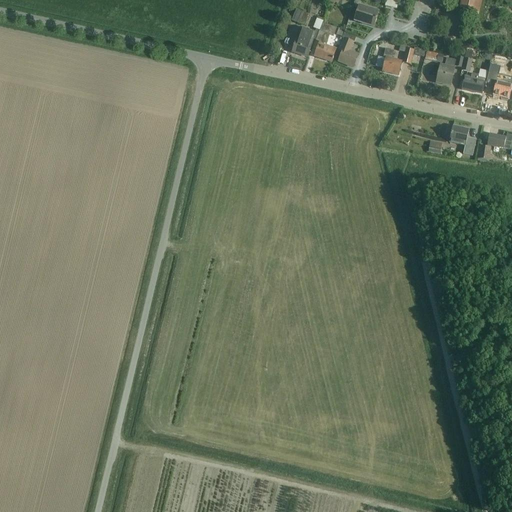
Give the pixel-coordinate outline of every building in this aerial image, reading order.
[(398,11),(399,7),(400,0),(386,0),(385,7),(398,11)] [(478,0),(461,0),(459,9),(476,13),(478,0)] [(359,6),(354,22),(374,28),(379,12),(359,6)] [(301,12),(297,24),(304,26),(308,15),(301,12)] [(318,48),(315,57),(331,63),(332,60),(333,60),(334,59),(333,58),(336,49),(325,46),(329,35),(333,36),(336,27),(322,23),(319,31),(316,41),(320,42),(318,48)] [(313,40),(316,41),(319,31),(317,30),(316,33),(306,30),(304,33),(298,32),(296,37),(297,38),(292,53),(308,58),(312,45),(313,40)] [(356,37),(346,33),(343,39),(345,40),(341,52),(343,52),(339,63),(353,68),(358,55),(349,52),(353,43),(354,44),(356,37)] [(424,58),(425,51),(400,46),(399,52),(406,54),(403,64),(411,66),(413,56),(424,58)] [(392,60),(394,52),(386,50),(384,59),(386,60),(383,72),(398,76),(402,63),(392,60)] [(433,72),(436,61),(426,58),(423,69),(433,72)] [(463,69),(465,59),(457,58),(457,61),(447,59),(445,67),(440,66),(436,84),(451,87),(455,67),(463,69)] [(465,59),(463,69),(462,72),(469,73),(472,61),(465,59)] [(368,72),(378,73),(380,63),(370,61),(368,72)] [(493,96),(509,100),(511,87),(511,78),(498,75),(499,69),(492,67),(487,87),(492,89),(493,88),(495,88),(493,96)] [(462,90),(482,94),(485,80),(478,78),(479,76),(472,75),(471,79),(465,78),(462,90)] [(453,127),(451,137),(449,144),(465,147),(463,155),(473,157),(476,140),(468,138),(469,131),(453,127)] [(501,148),(503,138),(489,135),(487,145),(501,148)] [(431,142),(429,153),(441,155),(443,144),(431,142)] [(480,147),(478,159),(489,161),(491,148),(480,147)] [(506,150),(493,147),(492,152),(497,153),(496,157),(506,159),(506,156),(508,156),(509,150),(506,150)]
